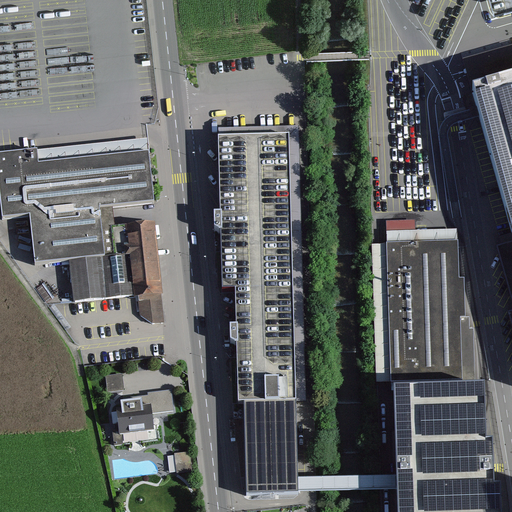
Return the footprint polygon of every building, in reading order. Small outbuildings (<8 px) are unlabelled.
[(511,82),(471,94),(511,239),(511,245),(496,250),(511,308),(511,318),(508,320),(511,333),(511,82)] [(290,139),(216,141),(220,293),(233,293),(236,406),(244,406),(247,496),(299,495),(290,139)] [(145,140),(0,153),(0,224),(23,223),(27,269),(68,265),(72,301),(140,294),(142,319),(160,317),(152,228),(126,230),(129,262),(105,264),(100,211),(151,206),(145,140)] [(459,246),(385,248),(389,386),(475,384),(474,334),(462,334),(459,246)] [(123,378),(106,381),(108,397),(125,395),(123,378)] [(484,391),(395,393),(398,511),(500,511),(500,493),(494,493),(492,446),(485,447),(484,391)] [(175,416),(172,395),(111,404),(117,441),(155,436),(152,419),(175,416)]
